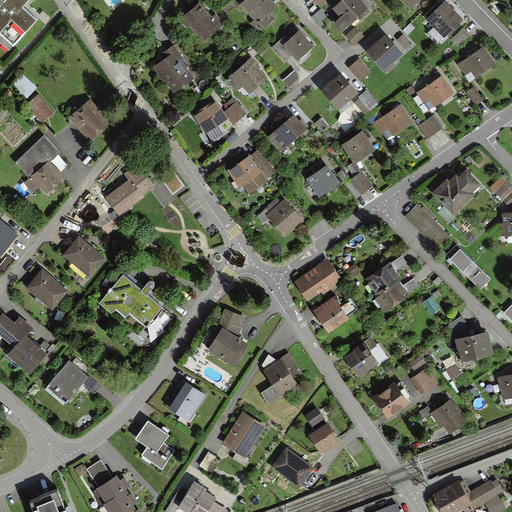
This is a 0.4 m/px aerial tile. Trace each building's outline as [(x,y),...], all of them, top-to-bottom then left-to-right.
[(0,0),(0,34),(14,47),(37,21),(23,8),(29,0),(0,0)] [(244,0),(243,1),(240,5),(254,20),(251,23),(260,33),(275,19),(270,14),(278,6),(272,0),(244,0)] [(368,8),(361,0),(342,0),(333,9),(340,17),(333,23),(342,33),(368,8)] [(401,0),(410,9),(420,0),(401,0)] [(445,1),(426,19),(444,38),(464,20),(455,11),(445,1)] [(207,11),(200,2),(179,19),(187,28),(190,25),(203,41),(224,24),(216,14),(212,17),(208,11),(207,11)] [(327,16),(321,9),(312,16),(321,27),(325,24),(322,20),(327,16)] [(356,26),(346,35),(354,45),(364,36),(356,26)] [(470,35),(463,28),(451,40),(458,47),(470,35)] [(289,40),(283,45),(293,56),(297,61),(314,46),(300,30),(289,40)] [(375,44),(366,51),(384,72),(385,70),(388,73),(397,66),(394,63),(404,54),(386,34),(375,44)] [(411,44),(403,34),(397,40),(405,49),(411,44)] [(283,45),(289,40),(285,35),(271,47),(285,63),(293,56),(283,45)] [(163,60),(153,67),(166,86),(168,84),(174,93),(195,79),(182,59),(184,58),(174,45),(166,50),(160,55),(163,60)] [(484,46),(458,64),(465,75),(468,73),(471,72),(475,78),(496,64),(484,46)] [(260,66),(251,57),(226,80),(237,92),(238,90),(244,97),(248,94),(249,95),(268,78),(259,69),(261,67),(260,66)] [(359,58),(348,67),(361,82),(372,73),(359,58)] [(295,69),(283,80),(289,87),(298,78),(295,69)] [(470,82),(475,78),(471,72),(468,73),(465,75),(470,82)] [(342,73),(321,91),(339,111),(359,94),(342,73)] [(23,74),(13,84),(27,98),(37,88),(23,74)] [(442,75),(417,93),(424,104),(428,102),(430,100),(434,107),(455,93),(442,75)] [(474,87),(466,92),(476,106),(484,100),(474,87)] [(379,104),(367,90),(359,97),(360,98),(371,111),(379,104)] [(39,94),(26,104),(41,123),(54,112),(39,94)] [(223,105),(227,109),(237,101),(233,97),(229,101),(223,105)] [(365,116),(371,111),(360,98),(354,103),(365,116)] [(97,106),(90,99),(69,117),(90,141),(111,123),(104,115),(105,114),(101,110),(97,105),(97,106)] [(204,107),(193,114),(206,134),(229,119),(224,112),(220,106),(220,107),(215,99),(204,107)] [(428,102),(424,104),(429,111),(434,107),(430,100),(428,102)] [(227,109),(224,112),(229,119),(234,124),(247,113),(237,101),(227,109)] [(413,122),(401,104),(375,122),(382,133),(386,131),(388,129),(393,136),(413,122)] [(294,115),(268,137),(281,152),(307,130),(305,128),(302,124),(299,121),(294,115)] [(434,115),(418,125),(427,139),(443,128),(434,115)] [(302,118),(299,121),(302,124),(305,128),(308,126),(302,118)] [(322,118),(316,123),(322,131),(328,126),(322,118)] [(367,129),(363,132),(368,139),(371,143),(375,141),(367,129)] [(387,140),(393,136),(388,129),(386,131),(382,133),(387,140)] [(363,131),(341,145),(353,163),(354,164),(356,163),(376,150),(371,143),(368,139),(363,132),(363,131)] [(45,135),(15,162),(29,179),(24,183),(33,193),(40,187),(46,195),(66,177),(57,167),(56,168),(50,162),(60,153),(45,135)] [(258,149),(251,155),(266,179),(277,170),(258,149)] [(251,155),(250,155),(227,170),(239,188),(243,185),(249,194),(268,182),(266,179),(251,155)] [(362,171),(356,163),(354,164),(353,163),(347,167),(354,177),(362,171)] [(153,185),(137,164),(124,174),(128,180),(105,197),(119,216),(144,197),(142,194),(153,185)] [(318,171),(306,179),(319,198),(341,183),(327,164),(318,171)] [(161,178),(173,195),(185,186),(173,169),(161,178)] [(447,178),(432,194),(454,216),(476,194),(474,192),(481,185),(466,170),(459,177),(456,174),(450,181),(447,178)] [(354,177),(345,184),(356,199),(373,186),(362,171),(354,177)] [(490,187),(496,193),(507,181),(510,179),(505,174),(501,177),(490,187)] [(496,193),(503,201),(511,192),(511,186),(507,181),(496,193)] [(511,192),(503,201),(511,209),(511,208),(511,192)] [(266,215),(280,202),(276,198),(267,206),(268,207),(258,216),(263,223),(269,218),(266,215)] [(293,208),(285,198),(280,202),(266,215),(269,218),(285,237),(304,221),(293,208)] [(421,208),(417,204),(405,216),(439,250),(451,238),(432,219),(434,216),(424,206),(421,208)] [(511,212),(502,213),(503,223),(500,224),(501,237),(511,235),(511,212)] [(208,223),(202,216),(197,219),(203,227),(208,223)] [(19,235),(0,219),(0,257),(0,258),(10,247),(19,235)] [(62,255),(89,278),(106,258),(79,235),(62,255)] [(450,259),(460,249),(456,245),(446,255),(449,258),(450,259)] [(491,279),(460,249),(450,259),(451,261),(453,263),(481,289),(491,279)] [(13,259),(8,255),(0,264),(0,270),(2,272),(13,259)] [(391,264),(396,271),(407,263),(402,256),(391,264)] [(342,279),(328,259),(311,270),(295,281),(308,301),(321,292),(323,295),(340,283),(339,281),(342,279)] [(394,284),(399,281),(402,279),(398,274),(396,271),(391,264),(390,262),(366,279),(376,293),(392,281),(394,284)] [(361,271),(355,263),(347,268),(353,276),(361,271)] [(69,291),(42,269),(26,288),(52,311),(69,291)] [(142,290),(123,275),(100,303),(139,336),(162,308),(148,295),(147,296),(144,293),(141,291),(142,290)] [(438,277),(433,282),(437,286),(442,281),(438,277)] [(414,278),(403,286),(408,293),(419,285),(414,278)] [(401,284),(399,281),(394,284),(392,281),(376,293),(373,295),(385,312),(409,295),(408,293),(403,286),(401,284)] [(142,290),(141,291),(144,293),(147,296),(148,295),(153,288),(154,287),(154,286),(154,285),(154,283),(153,282),(152,282),(151,282),(149,282),(142,290)] [(438,290),(433,294),(436,299),(441,295),(438,290)] [(336,295),(313,311),(316,314),(329,333),(350,319),(337,301),(339,300),(336,295)] [(432,297),(423,303),(431,315),(440,309),(432,297)] [(235,368),(249,345),(240,338),(238,337),(246,317),(225,308),(217,328),(221,330),(208,351),(235,368)] [(15,323),(3,313),(0,316),(0,335),(14,347),(25,335),(27,336),(33,328),(20,317),(15,323)] [(448,325),(453,332),(467,322),(462,315),(448,325)] [(489,331),(455,339),(457,349),(458,349),(461,362),(494,354),(489,331)] [(27,336),(25,335),(14,347),(7,356),(30,375),(48,354),(27,336)] [(354,351),(344,357),(358,378),(379,363),(370,351),(377,346),(376,344),(371,337),(353,349),(354,351)] [(378,343),(376,344),(377,346),(370,351),(379,363),(380,365),(389,358),(378,343)] [(280,358),(281,359),(294,379),(304,373),(289,352),(280,358)] [(276,359),(269,354),(262,365),(265,370),(277,361),(276,360),(276,359)] [(426,363),(421,355),(409,363),(414,371),(426,363)] [(294,379),(281,359),(280,360),(278,361),(277,361),(265,370),(263,371),(272,386),(261,393),(269,405),(281,397),(290,391),(292,394),(300,388),(294,379)] [(70,361),(49,384),(50,385),(48,388),(67,403),(84,383),(89,377),(70,361)] [(461,374),(456,364),(446,370),(451,379),(461,374)] [(427,368),(411,378),(421,395),(437,384),(427,368)] [(511,373),(511,374),(497,378),(503,400),(511,398),(511,373)] [(101,387),(89,377),(84,383),(96,394),(101,387)] [(173,393),(164,406),(188,422),(206,395),(182,380),(173,393)] [(410,404),(395,383),(373,397),(374,403),(377,408),(381,409),(388,419),(398,413),(410,404)] [(432,412),(431,413),(431,414),(439,425),(441,428),(444,426),(450,434),(469,421),(457,405),(456,405),(451,399),(432,412)] [(432,412),(428,406),(419,411),(423,419),(431,414),(431,413),(432,412)] [(305,415),(313,427),(325,419),(317,407),(305,415)] [(234,426),(222,444),(236,453),(246,459),(247,457),(266,427),(243,412),(234,426)] [(169,435),(148,421),(135,439),(147,447),(142,455),(162,469),(175,451),(163,443),(169,435)] [(329,423),(309,435),(321,454),(331,447),(332,449),(338,446),(342,443),(329,423)] [(286,447),(271,467),(300,488),(315,468),(301,458),(286,447)] [(216,457),(208,452),(199,466),(207,471),(208,470),(214,460),(216,457)] [(250,460),(247,457),(246,459),(236,453),(233,458),(246,467),(250,460)] [(99,487),(113,478),(101,460),(87,469),(99,487)] [(219,463),(214,460),(208,470),(212,473),(219,463)] [(96,489),(106,503),(114,498),(117,502),(126,496),(129,494),(126,489),(123,485),(120,481),(117,476),(113,478),(99,487),(96,489)] [(125,478),(120,481),(123,485),(126,489),(130,486),(125,478)] [(491,479),(476,488),(485,503),(498,495),(500,494),(499,494),(492,482),(491,479)] [(492,482),(499,494),(505,491),(498,479),(492,482)] [(459,480),(432,495),(441,511),(458,511),(464,509),(472,504),(466,494),(463,488),(459,480)] [(178,508),(184,511),(190,511),(204,490),(206,491),(207,489),(200,485),(194,482),(189,490),(178,508)] [(175,511),(178,508),(189,490),(182,485),(165,511),(175,511)] [(469,511),(485,503),(476,488),(466,494),(472,504),(464,509),(465,511),(469,511)] [(204,490),(190,511),(207,511),(214,502),(216,498),(211,494),(206,491),(204,490)] [(40,500),(30,504),(33,511),(66,511),(65,511),(63,509),(57,492),(40,499),(40,500)] [(132,493),(127,497),(130,502),(133,505),(138,502),(132,493)] [(499,511),(506,508),(498,495),(485,503),(490,511),(499,511)] [(106,503),(103,505),(108,511),(132,511),(134,511),(136,510),(133,505),(130,502),(127,497),(126,496),(117,502),(114,498),(106,503)] [(227,511),(229,511),(214,502),(207,511),(227,511)] [(400,511),(397,503),(374,511),(400,511)]
